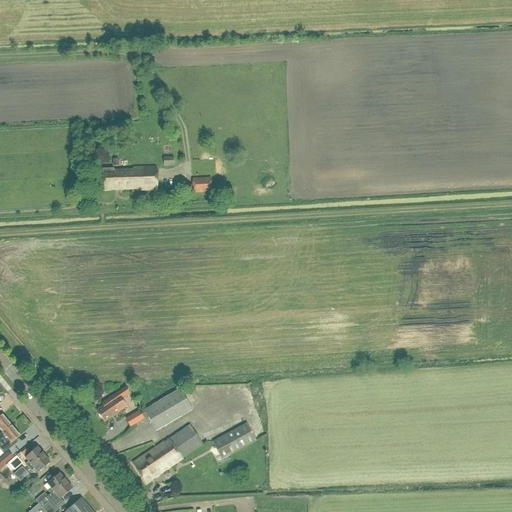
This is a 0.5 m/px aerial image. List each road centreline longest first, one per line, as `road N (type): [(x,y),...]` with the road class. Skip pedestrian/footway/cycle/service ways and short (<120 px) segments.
road 1 (track): [(0,233),(511,202)]
road 2 (track): [(0,55),(129,54),(178,114),(187,161)]
road 3 (tertiary): [(130,511),(0,359)]
